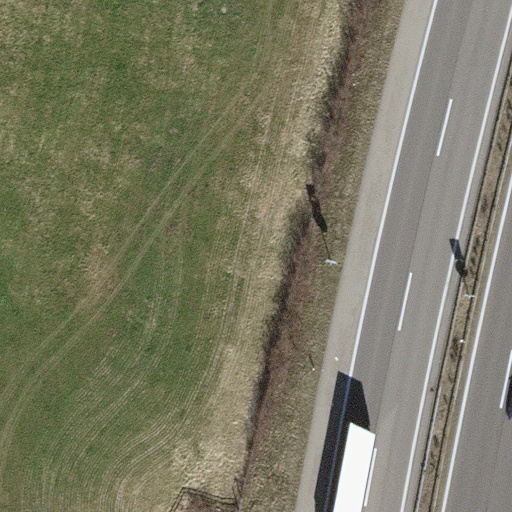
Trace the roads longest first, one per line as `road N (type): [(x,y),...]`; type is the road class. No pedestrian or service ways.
road 1 (motorway): [(477,0),(365,511)]
road 2 (motorway): [(484,511),(511,369)]
